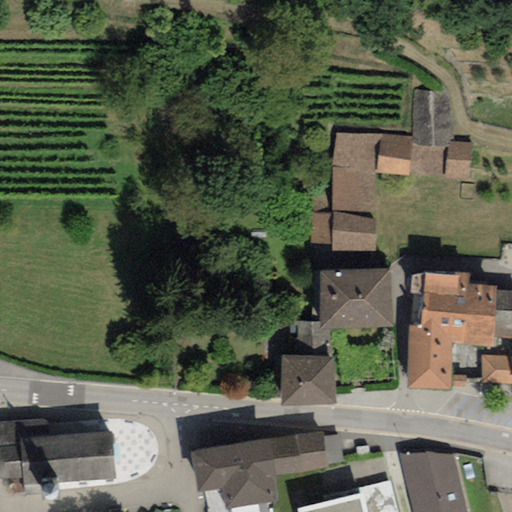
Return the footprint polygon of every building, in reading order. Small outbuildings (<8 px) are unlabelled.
[(448,91),(415,90),(412,138),(411,145),(447,148),(448,142),(453,142),(448,91)] [(374,213),(376,173),(380,135),(335,134),(331,167),(330,192),(312,193),(312,213),(374,213)] [(412,138),(380,135),(376,173),(409,174),(411,145),(412,138)] [(453,142),(448,142),(447,148),(411,145),(409,174),(444,178),(469,180),(474,145),(453,142)] [(374,254),(374,213),(312,213),(312,245),(332,245),(332,254),(374,254)] [(391,271),(320,271),(320,322),(320,330),(328,330),(391,329),(391,271)] [(459,271),(459,275),(455,328),(452,328),(451,344),(493,347),(493,336),(511,337),(511,290),(494,289),(495,286),(469,284),(470,272),(459,271)] [(426,273),(410,275),(410,326),(452,328),(455,328),(459,275),(426,273)] [(320,322),(297,322),(297,356),(281,356),(281,405),(334,405),(334,357),(328,357),(328,330),(320,330),(320,322)] [(452,328),(410,326),(408,390),(450,392),(450,387),(450,375),(451,344),(452,328)] [(511,383),(511,356),(481,356),(482,385),(511,383)] [(465,376),(450,375),(450,387),(464,387),(465,376)] [(46,420),(0,422),(0,478),(1,479),(24,477),(24,487),(115,481),(111,431),(80,432),(79,422),(46,425),(46,420)] [(322,432),(267,440),(274,477),(326,470),(325,464),(344,461),(340,436),(323,438),(322,432)] [(267,440),(190,453),(197,493),(223,489),(226,510),(278,501),(274,477),(267,440)] [(399,455),(413,511),(467,511),(455,454),(399,455)] [(360,487),(362,494),(365,511),(397,511),(391,481),(360,487)] [(365,511),(362,494),(297,509),(297,511),(365,511)]
